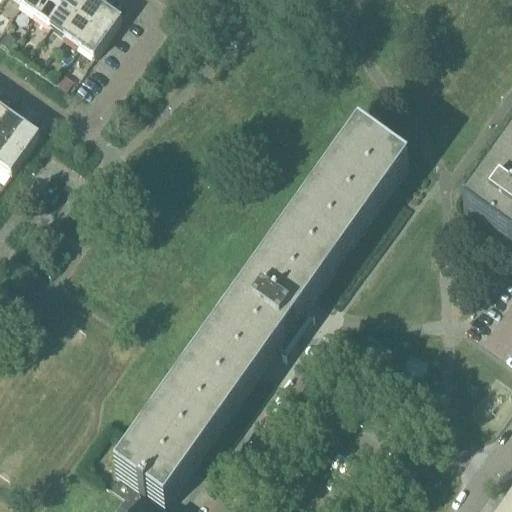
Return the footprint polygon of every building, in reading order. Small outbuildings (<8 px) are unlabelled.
[(7,0),(22,10),(29,0),(7,0)] [(29,0),(22,10),(37,21),(51,0),(29,0)] [(51,0),(37,21),(51,31),(73,0),(51,0)] [(80,0),(73,0),(51,31),(66,42),(91,7),(80,0)] [(91,7),(66,42),(81,52),(105,18),(91,7)] [(105,18),(81,52),(95,62),(95,63),(96,63),(121,29),(120,28),(105,18)] [(8,124),(0,134),(0,165),(23,134),(8,124)] [(23,134),(0,165),(0,169),(13,179),(12,179),(13,180),(38,145),(37,144),(23,134)] [(113,496),(113,497),(125,505),(120,511),(160,511),(162,511),(190,472),(192,469),(209,446),(221,428),(234,411),(246,393),(259,376),(263,370),(265,367),(282,343),(293,350),(294,352),(298,349),(301,346),(303,342),(304,338),(303,337),(292,329),(296,324),(403,173),(407,176),(408,177),(408,176),(359,141),(358,142),(363,145),(230,332),(194,382),(147,449),(140,458),(122,484),(118,480),(117,481),(122,484),(113,496)] [(466,217),(465,218),(500,243),(511,251),(511,161),(492,190),(489,194),(485,191),(466,217)] [(511,490),(500,507),(507,511),(510,511),(511,511),(511,490)]
